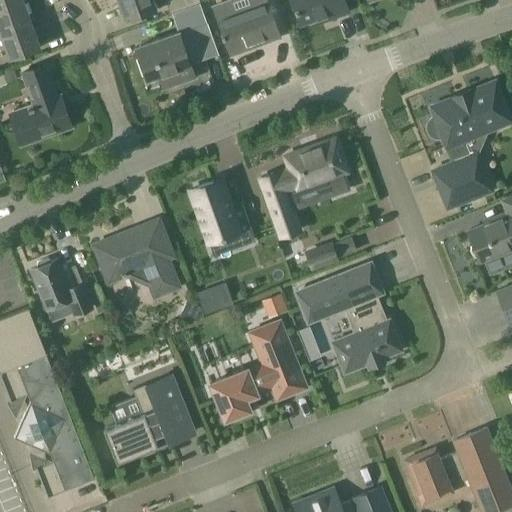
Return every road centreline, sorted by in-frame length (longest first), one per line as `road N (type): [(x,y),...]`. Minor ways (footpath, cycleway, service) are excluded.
road 1 (residential): [(184,486),(468,374),(354,73)]
road 2 (unclassified): [(135,162),(354,73)]
road 3 (residential): [(135,162),(87,54),(85,25),(67,0)]
road 4 (unclassified): [(354,73),(511,19)]
road 5 (unclassified): [(0,220),(135,162)]
